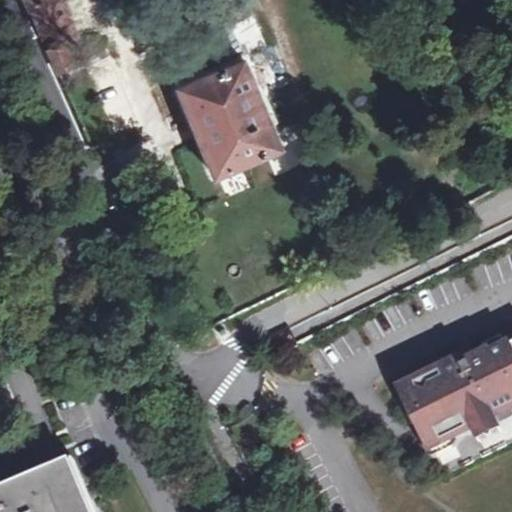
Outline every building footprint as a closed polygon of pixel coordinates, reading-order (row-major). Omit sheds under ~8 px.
[(58,0),(45,0),(28,6),(56,73),(74,65),(64,42),(75,38),(58,0)] [(228,22),(186,40),(192,54),(204,50),(213,70),(192,80),(188,70),(173,76),(214,174),(280,147),(228,22)] [(192,54),(186,40),(162,50),(169,64),(192,54)] [(296,345),(288,328),(272,336),(280,353),(296,345)] [(507,350),(503,342),(500,335),(481,345),(484,351),(488,359),(507,350)] [(511,442),(511,337),(503,342),(507,350),(488,359),(484,351),(403,391),(445,476),(511,442)] [(86,511),(67,467),(0,494),(0,511),(86,511)]
